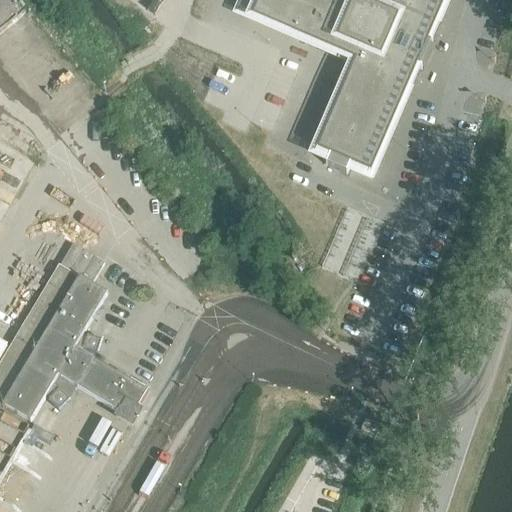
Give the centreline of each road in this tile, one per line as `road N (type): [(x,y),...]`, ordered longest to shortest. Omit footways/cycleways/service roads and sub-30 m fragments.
road 1 (unclassified): [(462,429),(215,326)]
road 2 (unclassified): [(462,429),(511,280)]
